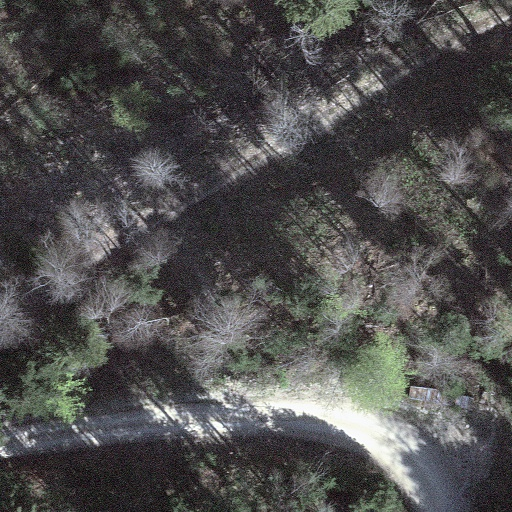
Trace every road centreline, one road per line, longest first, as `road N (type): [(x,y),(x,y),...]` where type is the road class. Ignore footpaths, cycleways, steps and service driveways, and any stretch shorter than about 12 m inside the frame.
road 1 (track): [(511,0),(0,302)]
road 2 (track): [(440,511),(418,465),(385,438),(339,424),(246,421),(0,444)]
